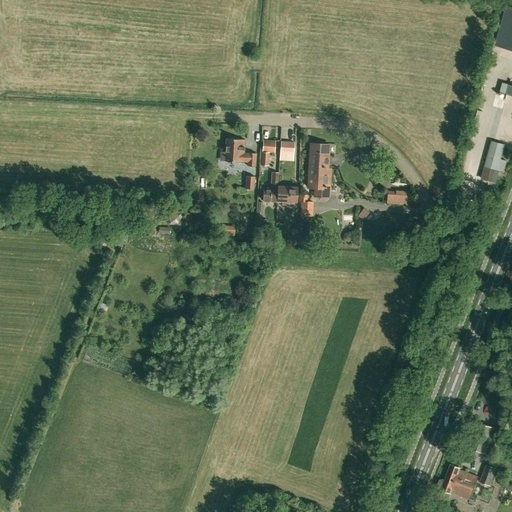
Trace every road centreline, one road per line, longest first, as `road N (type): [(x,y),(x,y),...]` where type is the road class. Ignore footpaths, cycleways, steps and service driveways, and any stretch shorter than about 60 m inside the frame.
road 1 (unclassified): [(364,511),(376,446),(434,271),(437,229),(409,172),(361,131),(214,112)]
road 2 (primary): [(404,511),(511,230)]
road 3 (track): [(214,112),(4,100)]
